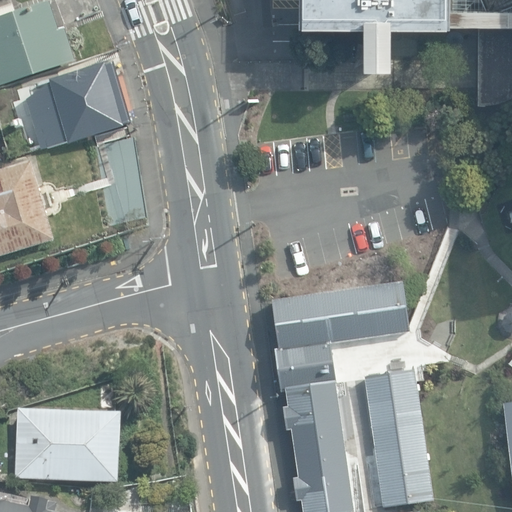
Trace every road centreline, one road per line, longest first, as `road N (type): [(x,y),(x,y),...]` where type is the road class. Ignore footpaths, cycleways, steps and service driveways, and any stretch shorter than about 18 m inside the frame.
road 1 (secondary): [(146,0),(171,71),(211,275)]
road 2 (secondary): [(211,275),(248,511)]
road 3 (residential): [(211,275),(0,331)]
